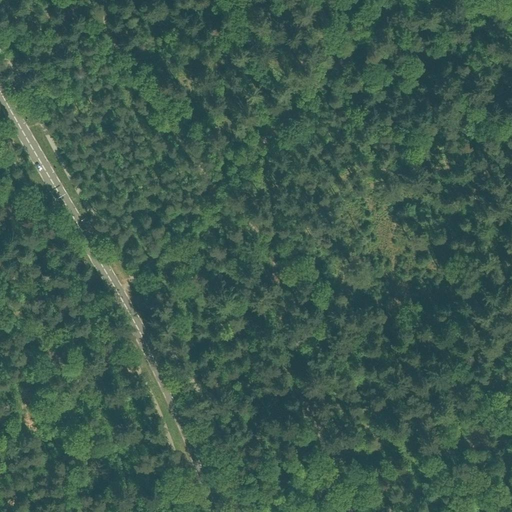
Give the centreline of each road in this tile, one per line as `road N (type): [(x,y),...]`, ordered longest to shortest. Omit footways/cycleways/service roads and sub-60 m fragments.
road 1 (tertiary): [(215,511),(153,359),(0,90)]
road 2 (track): [(342,477),(292,376),(267,248),(217,189)]
road 3 (track): [(511,370),(433,422),(352,454),(342,477)]
road 4 (track): [(397,0),(274,129)]
road 5 (track): [(217,189),(100,310)]
road 6 (track): [(122,62),(217,189)]
road 7 (track): [(55,358),(107,422),(126,478)]
